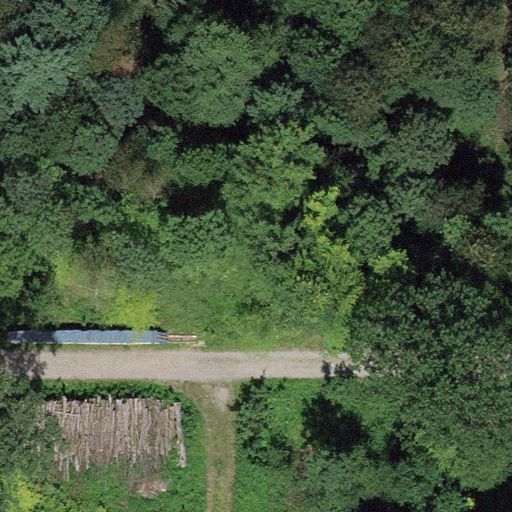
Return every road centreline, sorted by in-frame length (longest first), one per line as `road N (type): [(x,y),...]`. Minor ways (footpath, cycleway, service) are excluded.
road 1 (track): [(0,366),(511,359)]
road 2 (track): [(223,0),(217,511)]
